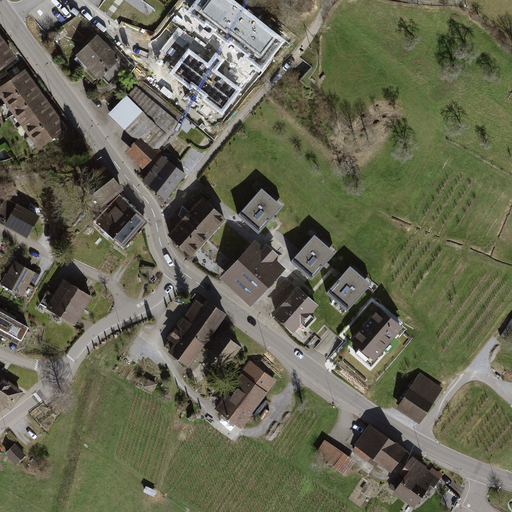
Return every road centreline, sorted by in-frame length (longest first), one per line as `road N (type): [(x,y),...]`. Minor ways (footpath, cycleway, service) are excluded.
road 1 (tertiary): [(181,272),(417,442),(482,475)]
road 2 (tertiary): [(0,2),(144,198),(181,272)]
road 3 (residential): [(181,272),(158,295),(95,329),(56,373)]
